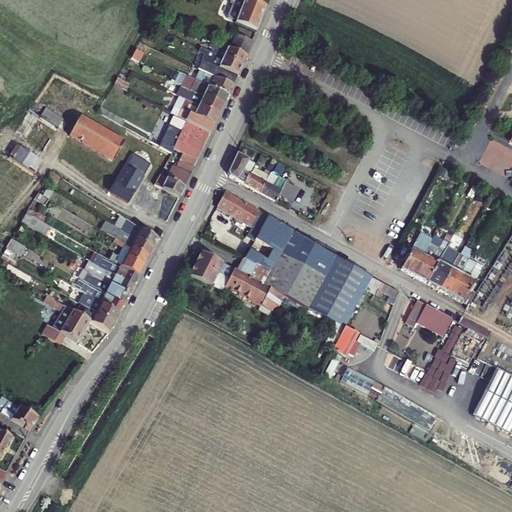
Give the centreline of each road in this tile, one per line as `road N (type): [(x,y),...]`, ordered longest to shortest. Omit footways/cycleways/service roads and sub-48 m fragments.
road 1 (residential): [(17,511),(73,405),(139,311),(209,175)]
road 2 (residential): [(209,175),(456,310)]
road 3 (residential): [(209,175),(287,0)]
